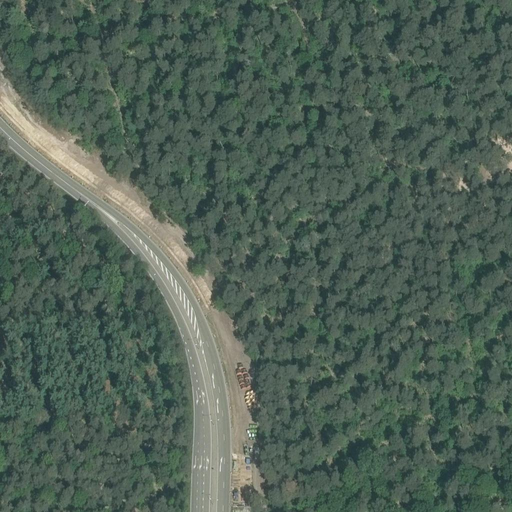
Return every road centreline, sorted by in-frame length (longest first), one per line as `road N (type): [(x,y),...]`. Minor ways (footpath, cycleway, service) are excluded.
road 1 (tertiary): [(221,511),(221,408),(192,302),(145,242),(87,201)]
road 2 (tertiary): [(87,201),(156,278),(186,338),(201,409),(201,511)]
